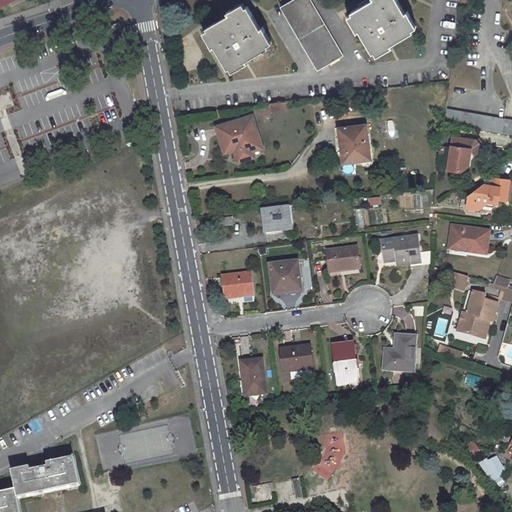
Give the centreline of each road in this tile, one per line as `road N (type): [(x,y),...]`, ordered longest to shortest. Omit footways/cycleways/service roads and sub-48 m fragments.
road 1 (unclassified): [(158,98),(428,62),(440,0)]
road 2 (unclassified): [(158,98),(200,333)]
road 3 (unclassified): [(0,457),(173,358),(203,349)]
road 4 (unknown): [(174,189),(286,174),(324,132)]
road 5 (residential): [(200,333),(365,309)]
road 6 (unclassified): [(203,349),(231,506)]
road 7 (unclassified): [(511,109),(484,100),(493,0)]
